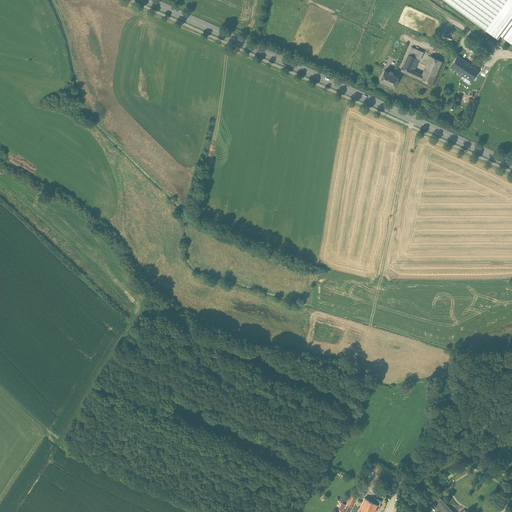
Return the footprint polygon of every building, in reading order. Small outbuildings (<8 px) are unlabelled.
[(507,0),(444,0),(485,30),(507,0)] [(511,0),(507,0),(485,30),(498,39),(500,35),(511,44),(511,0)] [(423,52),(411,47),(408,54),(415,57),(410,69),(415,71),(423,52)] [(415,57),(408,54),(401,71),(432,85),(442,61),(430,56),(422,74),(415,71),(410,69),(415,57)] [(479,70),(458,56),(450,67),(471,81),(479,70)] [(389,72),(384,70),(380,80),(394,86),(398,76),(393,74),(394,72),(390,70),(389,72)] [(341,511),(348,511),(357,496),(352,493),(346,504),(341,511)] [(374,497),(372,501),(364,498),(362,502),(375,509),(377,505),(379,505),(381,501),(374,497)] [(453,511),(440,497),(432,505),(437,511),(435,511),(453,511)] [(335,509),(341,511),(346,504),(339,501),(335,509)] [(373,511),(375,509),(362,502),(356,511),(373,511)]
